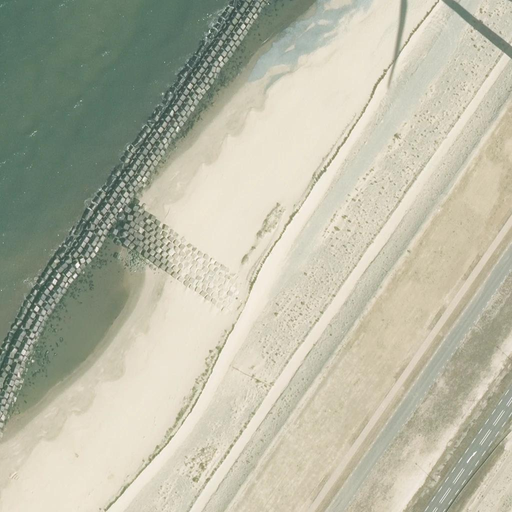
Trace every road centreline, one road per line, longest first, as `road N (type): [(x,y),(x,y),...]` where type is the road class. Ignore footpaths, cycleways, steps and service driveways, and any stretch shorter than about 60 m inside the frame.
road 1 (unclassified): [(511,256),(336,511)]
road 2 (secondary): [(511,400),(435,511)]
